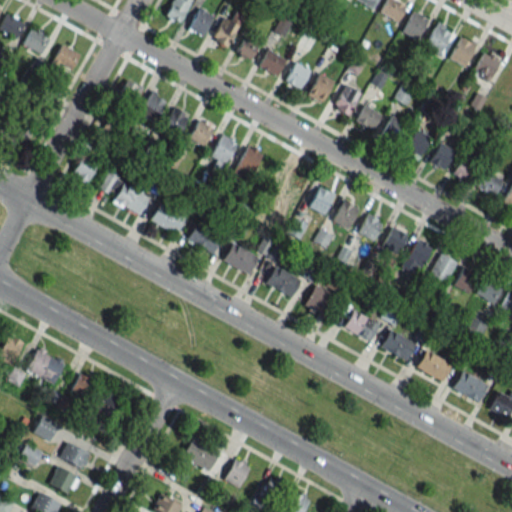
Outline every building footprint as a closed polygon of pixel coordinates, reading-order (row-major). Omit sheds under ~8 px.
[(178,23),(189,0),(171,0),(163,16),(178,23)] [(374,0),(370,8),(356,0),(374,0)] [(383,0),(392,0),(403,6),(394,21),(377,12),(383,0)] [(186,28),(200,36),(211,15),(197,7),(186,28)] [(411,11),(426,18),(415,39),(400,32),(411,11)] [(0,31),(14,38),(23,21),(5,12),(0,21),(0,31)] [(221,17),(236,24),(225,46),(210,38),(221,17)] [(433,25),(448,32),(437,53),(422,46),(433,25)] [(38,54),(48,37),(30,27),(20,44),(38,54)] [(316,36),(303,29),(296,44),(308,51),(316,36)] [(458,37),(473,45),(462,66),(447,58),(458,37)] [(247,60),(255,45),(241,38),(234,53),(247,60)] [(68,71),(78,54),(61,44),(50,60),(68,71)] [(256,66),(275,75),(283,58),(265,49),(256,66)] [(471,73),(487,80),(497,58),(481,50),(471,73)] [(294,60),(309,68),(298,89),(283,81),(294,60)] [(506,65),(511,68),(511,90),(510,94),(495,86),(506,65)] [(316,73),(331,81),(320,102),(306,94),(316,73)] [(141,88),(126,79),(114,99),(130,108),(141,88)] [(343,85),(358,92),(347,113),(332,106),(343,85)] [(152,122),(165,99),(149,90),(137,113),(152,122)] [(371,130),(379,113),(362,104),(353,121),(371,130)] [(175,137),(187,115),(173,106),(160,128),(175,137)] [(404,124),(389,115),(378,135),(393,144),(404,124)] [(201,146),(212,126),(198,118),(187,138),(201,146)] [(28,141),(28,126),(1,126),(1,141),(28,141)] [(413,129),(428,136),(417,158),(402,150),(413,129)] [(216,160),(211,171),(219,174),(234,142),(219,135),(209,157),(216,160)] [(438,142),(453,149),(442,169),(427,161),(438,142)] [(260,155),(245,147),(231,170),(246,179),(260,155)] [(461,154),(475,162),(464,182),(450,174),(461,154)] [(84,184),(95,164),(79,155),(69,176),(84,184)] [(295,207),(308,180),(283,168),(270,195),(295,207)] [(491,197),(501,179),(483,170),(474,188),(491,197)] [(108,195),(118,177),(106,171),(97,189),(108,195)] [(510,182),(511,183),(511,208),(499,202),(510,182)] [(121,183),(146,197),(136,214),(111,200),(121,183)] [(318,185),(332,193),(322,213),(307,205),(318,185)] [(341,200),(355,208),(345,228),(330,220),(341,200)] [(157,202),(182,216),(173,233),(148,219),(157,202)] [(366,213),(380,221),(370,241),(355,233),(366,213)] [(195,222),(219,235),(210,252),(185,239),(195,222)] [(390,226),(405,234),(394,254),(379,246),(390,226)] [(415,239),(429,247),(418,267),(404,259),(415,239)] [(230,242),(255,256),(246,273),(221,259),(230,242)] [(438,253),(453,260),(442,280),(427,273),(438,253)] [(272,265),(297,279),(288,296),(263,282),(272,265)] [(461,266),(475,274),(465,293),(450,286),(461,266)] [(473,293),(490,303),(500,287),(483,277),(473,293)] [(302,305),(318,312),(328,291),(312,284),(302,305)] [(511,314),(511,293),(507,290),(497,307),(511,314)] [(367,340),(376,322),(350,310),(341,327),(367,340)] [(477,338),(485,323),(471,316),(463,330),(477,338)] [(387,329),(412,343),(402,360),(378,346),(387,329)] [(22,342),(6,333),(0,343),(0,361),(9,366),(22,342)] [(50,383),(62,360),(36,347),(24,370),(50,383)] [(424,350),(449,364),(439,381),(414,367),(424,350)] [(460,370),(485,384),(475,401),(451,387),(460,370)] [(67,392),(83,400),(94,380),(78,372),(67,392)] [(120,393),(102,386),(93,409),(110,416),(120,393)] [(505,418),(511,404),(511,391),(506,389),(504,394),(496,390),(486,408),(505,418)] [(30,432),(46,441),(55,424),(39,415),(30,432)] [(205,471),(217,451),(191,436),(180,456),(205,471)] [(78,469),(87,453),(65,441),(56,457),(78,469)] [(31,465),(40,452),(25,443),(17,455),(31,465)] [(239,482),(247,465),(233,458),(224,474),(239,482)] [(46,484),(67,494),(77,476),(55,466),(46,484)] [(285,484),(269,475),(258,493),(274,502),(285,484)] [(300,511),(309,499),(295,490),(280,511),(282,511),(300,511)] [(29,508),(36,511),(53,511),(58,502),(37,492),(29,508)] [(174,511),(179,503),(158,493),(150,508),(157,511),(174,511)] [(0,511),(6,511),(12,502),(0,496),(0,511)]
